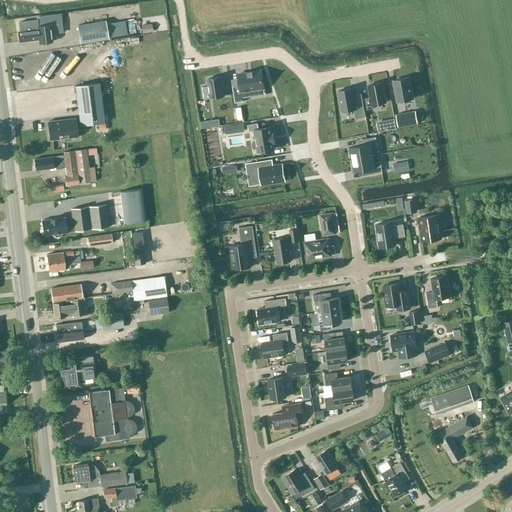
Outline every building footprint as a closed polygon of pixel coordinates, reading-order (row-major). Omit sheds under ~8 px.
[(108,38),(105,20),(77,25),(80,43),(108,38)] [(150,24),(141,25),(142,32),(150,32),(150,24)] [(37,25),(17,27),(19,41),(38,39),(39,43),(52,42),(50,25),(37,26),(37,25)] [(232,85),(235,102),(242,101),(242,97),(254,95),(254,89),(263,88),(260,71),(252,72),(247,73),(238,74),(240,84),(232,85)] [(223,77),(210,79),(213,98),(226,96),(223,77)] [(408,78),(393,80),(397,102),(412,99),(408,78)] [(104,122),(98,82),(74,85),(79,125),(104,122)] [(370,97),(365,98),(367,110),(373,109),(372,105),(385,102),(382,83),(368,85),(370,97)] [(351,89),(337,91),(341,112),(353,110),(355,119),(365,117),(360,94),(352,95),(351,89)] [(44,121),(53,120),(52,111),(44,111),(44,121)] [(415,111),(396,114),(398,127),(417,123),(415,111)] [(65,119),(47,121),(49,140),(77,136),(75,118),(65,119)] [(257,123),(247,125),(248,131),(254,130),(258,152),(273,149),(272,142),(274,142),(273,134),(271,134),(270,127),(258,129),(257,123)] [(376,147),(375,137),(363,139),(364,145),(348,148),(350,160),(372,156),(371,148),(376,147)] [(96,148),(86,150),(86,149),(63,152),(64,155),(52,156),(52,157),(34,159),(35,169),(54,167),(65,166),(66,176),(64,176),(65,186),(78,184),(78,183),(95,181),(93,167),(88,168),(87,155),(97,154),(96,148)] [(373,164),(372,156),(350,160),(352,172),(368,169),(369,175),(381,172),(379,163),(373,164)] [(267,160),(245,164),(247,177),(259,175),(261,184),(284,181),(282,164),(268,166),(267,160)] [(395,172),(401,170),(400,163),(393,164),(395,172)] [(61,181),(50,183),(51,191),(63,189),(61,181)] [(142,188),(120,191),(124,223),(146,220),(142,188)] [(69,208),(67,197),(60,198),(62,209),(69,208)] [(417,212),(415,199),(404,201),(406,214),(417,212)] [(383,201),(361,204),(362,210),(384,207),(383,201)] [(47,217),(46,211),(47,211),(46,204),(38,205),(39,218),(47,217)] [(177,204),(171,207),(175,214),(181,211),(177,204)] [(106,205),(71,209),(72,218),(65,219),(65,217),(56,218),(56,217),(50,218),(42,219),(43,234),(52,233),(56,236),(59,235),(62,232),(67,232),(67,231),(74,230),(109,226),(106,205)] [(335,234),(332,214),(320,215),(323,235),(335,234)] [(422,242),(441,239),(438,215),(418,218),(422,242)] [(379,248),(395,246),(394,238),(398,237),(398,238),(405,237),(403,224),(392,226),(392,222),(376,225),(379,248)] [(256,250),(252,226),(239,228),(241,244),(229,246),(233,270),(250,267),(248,251),(256,250)] [(299,241),(297,228),(289,230),(291,242),(299,241)] [(112,243),(111,234),(87,238),(88,246),(112,243)] [(275,249),(277,263),(291,261),(288,247),(290,247),(288,238),(272,240),(273,249),(275,249)] [(330,255),(328,239),(305,243),(307,259),(330,255)] [(59,249),(59,252),(46,253),(48,271),(65,269),(64,268),(69,268),(69,264),(80,263),(80,259),(83,258),(82,250),(66,252),(65,249),(59,249)] [(145,264),(143,253),(132,255),(134,265),(145,264)] [(81,269),(92,268),(91,261),(81,262),(81,269)] [(131,280),(110,283),(112,293),(132,290),(133,300),(148,298),(166,296),(163,276),(131,280)] [(433,292),(426,293),(428,308),(437,307),(436,299),(450,297),(447,276),(431,279),(433,292)] [(383,286),(386,307),(397,305),(397,310),(410,308),(408,295),(401,296),(399,283),(383,286)] [(79,284),(50,287),(52,302),(65,300),(81,298),(79,284)] [(322,312),(340,309),(338,297),(326,299),(325,293),(313,295),(314,302),(320,301),(322,312)] [(166,296),(148,298),(150,312),(168,310),(166,296)] [(94,305),(93,297),(81,299),(82,309),(91,307),(90,306),(94,305)] [(280,321),(278,307),(286,305),(285,298),(270,300),(271,307),(257,309),(259,324),(280,321)] [(63,301),(52,303),(54,318),(64,317),(64,314),(73,313),(71,303),(63,304),(63,301)] [(148,311),(148,303),(140,303),(140,312),(148,311)] [(342,321),(340,309),(322,312),(324,323),(319,324),(320,330),(333,328),(332,323),(342,321)] [(420,323),(418,310),(409,312),(410,324),(420,323)] [(123,328),(121,313),(102,316),(104,330),(123,328)] [(430,323),(428,315),(420,317),(421,325),(430,323)] [(511,341),(511,320),(503,322),(508,343),(511,341)] [(82,337),(80,322),(68,323),(55,325),(57,342),(80,339),(79,338),(82,337)] [(302,342),(299,327),(290,328),(292,343),(302,342)] [(325,340),(327,352),(346,349),(344,337),(336,338),(335,332),(323,334),(323,340),(325,340)] [(414,332),(390,335),(393,351),(398,350),(400,358),(415,356),(414,348),(416,348),(414,332)] [(262,343),(264,358),(284,355),(283,345),(288,344),(286,333),(273,335),(274,341),(262,343)] [(321,343),(319,335),(311,336),(312,344),(321,343)] [(445,343),(425,351),(430,362),(450,354),(445,343)] [(301,345),(294,346),(296,356),(303,355),(301,345)] [(346,349),(327,352),(328,363),(327,364),(328,370),(341,368),(340,362),(348,361),(346,349)] [(96,378),(92,356),(78,358),(78,359),(77,364),(77,366),(76,366),(76,364),(67,365),(68,365),(60,366),(61,376),(62,376),(63,387),(79,385),(78,379),(80,379),(80,380),(96,378)] [(307,374),(305,364),(287,367),(289,377),(307,374)] [(333,391),(352,388),(350,376),(337,378),(336,372),(324,374),(326,386),(332,385),(333,391)] [(268,380),(271,399),(286,397),(283,377),(268,380)] [(100,384),(100,381),(89,382),(90,390),(111,387),(111,382),(100,384)] [(474,400),(468,385),(430,398),(436,414),(474,400)] [(125,401),(123,387),(103,389),(88,391),(94,436),(105,434),(106,439),(113,439),(129,437),(129,434),(130,434),(131,433),(132,433),(132,432),(133,432),(134,431),(134,430),(135,429),(135,428),(135,427),(135,426),(135,425),(135,424),(134,424),(134,423),(133,422),(132,421),(131,421),(130,420),(129,420),(128,420),(127,420),(126,414),(127,414),(128,414),(129,413),(130,412),(131,412),(131,411),(132,410),(132,409),(133,408),(133,407),(132,405),(132,404),(131,404),(131,403),(130,402),(129,402),(128,401),(127,401),(126,401),(125,401)] [(353,400),(352,388),(333,391),(334,396),(325,398),(326,410),(342,408),(341,402),(353,400)] [(511,412),(511,390),(500,398),(508,412),(510,410),(511,412)] [(300,403),(288,405),(282,406),(283,412),(273,414),(275,430),(298,426),(296,417),(302,416),(300,403)] [(436,433),(441,443),(438,444),(440,449),(444,447),(444,448),(444,447),(453,462),(463,456),(452,438),(472,426),(466,416),(436,433)] [(387,434),(384,429),(375,434),(379,439),(387,434)] [(327,449),(314,457),(325,474),(338,466),(327,449)] [(392,475),(388,468),(379,474),(383,482),(385,480),(394,496),(408,488),(404,481),(409,478),(400,461),(390,467),(394,474),(392,475)] [(87,463),(73,465),(75,483),(82,482),(83,487),(86,487),(100,485),(100,486),(126,483),(125,471),(99,474),(98,471),(93,464),(87,464),(87,463)] [(295,469),(282,477),(293,494),(301,489),(304,493),(314,487),(307,476),(302,479),(295,469)] [(329,484),(322,473),(313,478),(320,490),(329,484)] [(350,482),(343,486),(347,492),(354,488),(350,482)] [(114,488),(114,487),(102,489),(103,497),(111,496),(113,507),(127,505),(126,498),(136,497),(135,494),(141,493),(140,488),(135,488),(134,485),(114,488)] [(342,491),(325,501),(331,510),(348,500),(342,491)] [(316,492),(308,497),(313,506),(322,500),(316,492)] [(87,499),(77,500),(78,511),(105,511),(100,511),(98,511),(98,507),(97,498),(87,499)] [(366,511),(359,500),(342,511),(341,511),(366,511)] [(329,511),(324,502),(315,507),(318,511),(329,511)]
